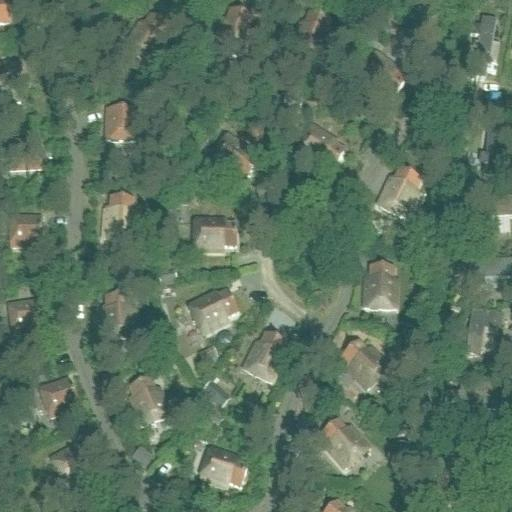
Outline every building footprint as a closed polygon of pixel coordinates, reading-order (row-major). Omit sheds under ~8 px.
[(244,35),(249,23),(231,17),(228,27),(220,24),(210,53),(240,63),(248,36),(244,35)] [(324,39),(329,26),(312,20),(308,30),(300,27),(289,56),(318,66),(328,40),(324,39)] [(166,33),(151,23),(145,31),(138,26),(120,52),(146,69),(162,46),(158,44),(166,33)] [(439,48),(442,31),(431,29),(429,46),(439,48)] [(392,103),(402,89),(394,83),(400,76),(374,58),(356,83),(379,99),(381,96),(392,103)] [(7,74),(5,65),(0,66),(0,99),(11,96),(10,92),(22,88),(17,71),(7,74)] [(136,145),(137,114),(106,113),(105,144),(136,145)] [(331,175),(340,159),(332,154),(337,147),(310,131),(294,157),(318,172),(320,168),(331,175)] [(264,139),(254,133),(246,146),(255,152),(264,139)] [(500,183),(503,139),(485,138),(482,182),(500,183)] [(245,186),(255,171),(247,166),(252,158),(227,140),(209,166),(232,182),(234,179),(245,186)] [(10,174),(41,172),(39,141),(8,142),(10,174)] [(413,197),(419,186),(403,178),(398,187),(390,183),(377,211),(405,224),(417,199),(413,197)] [(131,216),(132,203),(114,202),(114,212),(105,211),(102,242),(133,244),(135,217),(131,216)] [(511,205),(472,207),(473,225),(511,223),(511,205)] [(40,251),(40,250),(41,220),(10,219),(9,250),(40,251)] [(511,223),(501,224),(502,245),(511,244),(511,223)] [(234,252),(235,234),(225,234),(225,225),(194,224),(193,255),(221,256),(221,252),(234,252)] [(511,265),(470,266),(470,286),(511,285),(511,265)] [(391,287),(392,274),(374,273),(373,283),(364,283),(362,314),(393,315),(395,287),(391,287)] [(219,305),(215,297),(187,311),(201,339),(226,327),(224,323),(236,317),(228,301),(219,305)] [(128,312),(127,299),(109,300),(109,310),(100,311),(102,342),(133,340),(132,312),(128,312)] [(10,338),(41,334),(37,303),(6,307),(10,338)] [(278,362),(284,350),(268,342),(263,351),(256,347),(241,374),(269,388),(282,363),(278,362)] [(365,357),(356,348),(343,360),(350,367),(343,373),(364,396),(387,375),(368,354),(365,357)] [(47,423),(76,413),(66,383),(37,393),(47,423)] [(156,395),(151,383),(134,390),(138,400),(129,403),(141,432),(170,420),(159,394),(156,395)] [(211,386),(201,396),(219,414),(229,404),(211,386)] [(197,419),(207,407),(197,400),(187,412),(197,419)] [(500,407),(481,407),(482,449),(500,449),(500,407)] [(343,436),(335,426),(321,438),(328,446),(321,451),(341,475),(365,454),(346,433),(343,436)] [(83,457),(79,449),(52,463),(66,491),(91,478),(89,474),(101,468),(92,452),(83,457)] [(152,463),(141,454),(136,461),(146,469),(152,463)] [(240,493),(246,476),(237,473),(240,464),(210,454),(200,483),(227,492),(228,489),(240,493)]
